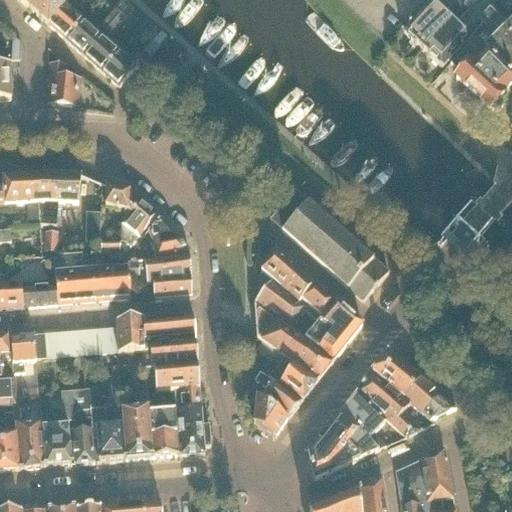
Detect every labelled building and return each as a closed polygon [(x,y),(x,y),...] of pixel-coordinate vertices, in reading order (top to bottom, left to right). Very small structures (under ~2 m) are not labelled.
[(38,0),(15,0),(28,12),(38,0)] [(65,7),(56,0),(38,0),(28,12),(47,28),(65,7)] [(452,0),(457,4),(447,14),(449,16),(446,19),(430,4),(402,34),(422,53),(450,22),(469,0),(452,0)] [(458,24),(468,13),(480,0),(478,0),(469,0),(450,22),(422,53),(442,71),(469,42),(453,26),(456,22),(458,24)] [(124,5),(103,29),(107,33),(128,9),(124,5)] [(47,28),(64,43),(83,23),(65,7),(47,28)] [(128,9),(107,33),(111,37),(132,13),(128,9)] [(499,30),(503,33),(511,42),(511,23),(507,29),(503,26),(506,22),(493,10),(486,17),(499,30)] [(496,33),(499,30),(486,17),(483,20),(496,33)] [(101,39),(83,23),(64,43),(83,59),(101,39)] [(511,42),(503,33),(484,52),(474,43),(473,43),(511,81),(511,42)] [(119,55),(101,39),(83,59),(101,75),(119,55)] [(20,46),(12,40),(11,63),(19,63),(20,46)] [(502,104),(501,103),(503,101),(502,100),(511,89),(511,81),(473,43),(450,67),(462,77),(456,84),(465,93),(459,99),(475,114),(481,107),(489,115),(491,113),(492,114),(497,114),(502,110),(502,104)] [(149,50),(139,61),(146,67),(156,56),(149,50)] [(138,71),(119,55),(101,75),(120,92),(138,71)] [(47,91),(52,92),(50,109),(75,112),(78,83),(66,81),(67,69),(49,67),(47,91)] [(10,69),(0,69),(0,104),(11,105),(10,69)] [(46,179),(32,180),(34,209),(39,208),(40,228),(40,230),(56,230),(58,209),(78,209),(81,181),(46,179)] [(34,209),(32,180),(3,183),(3,189),(5,210),(27,209),(28,229),(40,228),(39,208),(34,209)] [(124,224),(141,205),(129,195),(106,190),(104,210),(124,214),(122,223),(124,224)] [(363,306),(388,277),(307,206),(307,205),(295,195),(270,224),(363,306)] [(157,218),(141,205),(124,224),(121,228),(120,244),(124,246),(131,236),(137,241),(157,218)] [(92,215),(91,244),(105,245),(107,215),(92,215)] [(177,238),(163,222),(153,228),(147,236),(153,246),(179,241),(177,238)] [(0,279),(6,279),(5,271),(0,271),(0,247),(11,247),(10,234),(0,235),(0,279)] [(45,237),(43,255),(57,256),(58,238),(45,237)] [(181,245),(179,241),(153,246),(152,246),(154,264),(190,259),(181,245)] [(101,256),(111,256),(120,254),(120,245),(100,245),(101,256)] [(261,276),(263,278),(272,285),(281,293),(298,274),(273,253),(261,276)] [(120,254),(111,256),(111,264),(123,267),(123,254),(120,254)] [(94,307),(114,305),(111,272),(101,273),(100,258),(90,259),(91,274),(94,307)] [(77,308),(94,307),(91,274),(82,274),(81,259),(72,260),(77,308)] [(190,259),(154,264),(144,266),(146,286),(152,286),(191,283),(191,280),(190,259)] [(58,310),(77,308),(72,260),(63,261),(65,272),(65,276),(55,276),(56,285),(58,310)] [(128,266),(129,281),(140,280),(138,265),(128,266)] [(111,272),(114,305),(131,304),(128,271),(111,272)] [(315,289),(298,274),(281,293),(300,311),(303,308),(301,306),(315,289)] [(254,309),(304,347),(310,340),(295,329),(307,312),(303,308),(300,311),(281,293),(272,285),(263,278),(258,284),(259,291),(265,295),(254,309)] [(192,299),(191,283),(152,286),(154,302),(192,299)] [(58,310),(56,285),(21,287),(23,312),(58,310)] [(0,314),(23,312),(21,287),(0,289),(0,314)] [(322,323),(335,306),(315,289),(301,306),(303,308),(307,312),(322,323)] [(310,340),(304,347),(332,368),(362,330),(335,306),(322,323),(310,340)] [(332,368),(304,347),(254,309),(257,343),(262,347),(277,358),(285,363),(318,387),(332,368)] [(143,324),(144,352),(196,347),(194,319),(143,324)] [(144,356),(144,352),(143,324),(117,326),(117,333),(118,358),(143,356),(144,356)] [(99,334),(101,359),(118,358),(117,333),(99,334)] [(90,360),(101,359),(99,334),(88,335),(90,360)] [(80,361),(90,360),(88,335),(78,336),(80,361)] [(69,362),(80,361),(78,336),(67,337),(69,362)] [(34,337),(11,339),(14,378),(24,377),(23,368),(35,367),(35,365),(34,339),(34,337)] [(56,338),(58,363),(69,362),(67,337),(56,338)] [(47,364),(58,363),(56,338),(45,339),(47,364)] [(35,365),(47,364),(45,339),(34,339),(35,365)] [(0,360),(9,359),(8,340),(0,340),(0,360)] [(196,347),(144,352),(144,356),(143,356),(144,372),(152,371),(197,368),(196,347)] [(277,358),(262,347),(257,354),(271,365),(277,358)] [(387,357),(371,377),(411,408),(424,420),(431,424),(456,412),(387,357)] [(10,375),(9,359),(0,360),(0,382),(11,382),(11,381),(4,381),(4,376),(10,375)] [(318,387),(285,363),(270,382),(302,406),(318,387)] [(199,393),(197,368),(152,371),(154,397),(174,395),(199,393)] [(302,406),(270,382),(269,383),(250,371),(250,381),(269,392),(260,405),(287,425),(302,406)] [(387,426),(400,438),(405,442),(421,435),(402,419),(411,408),(371,377),(356,397),(386,425),(387,426)] [(17,409),(16,403),(14,381),(11,381),(11,382),(0,382),(0,410),(12,409),(17,409)] [(122,428),(124,465),(151,462),(149,414),(146,383),(140,384),(138,390),(134,390),(135,405),(138,411),(121,412),(122,428)] [(23,402),(38,401),(37,391),(22,393),(23,402)] [(175,414),(201,413),(199,393),(174,395),(175,412),(175,414)] [(78,417),(90,416),(88,395),(61,397),(62,418),(41,419),(41,426),(45,471),(71,469),(68,425),(71,425),(71,426),(78,425),(78,417)] [(356,397),(331,429),(343,441),(339,445),(345,450),(338,459),(348,469),(379,454),(386,451),(373,439),(386,425),(356,397)] [(45,471),(41,426),(23,427),(22,413),(29,412),(28,402),(16,403),(17,409),(12,409),(12,414),(13,428),(15,428),(19,474),(45,471)] [(274,443),(287,425),(260,405),(256,402),(253,429),(274,443)] [(149,414),(151,462),(178,460),(175,414),(175,412),(149,414)] [(107,466),(124,465),(122,428),(106,429),(105,413),(95,414),(96,432),(98,468),(107,467),(107,466)] [(201,413),(175,414),(178,460),(204,458),(204,451),(211,450),(209,429),(202,429),(201,413)] [(0,475),(19,474),(15,428),(13,428),(12,414),(4,414),(5,419),(4,419),(5,435),(8,434),(9,440),(0,440),(0,475)] [(90,422),(90,416),(78,417),(78,425),(71,426),(75,469),(93,468),(91,434),(82,434),(81,423),(90,422)] [(314,485),(348,469),(338,459),(345,450),(339,445),(343,441),(331,429),(308,459),(314,485)] [(400,511),(441,511),(441,505),(453,503),(444,455),(444,454),(395,477),(400,511)] [(386,511),(382,483),(359,494),(361,511),(386,511)] [(317,511),(361,511),(359,494),(359,495),(317,511)]
